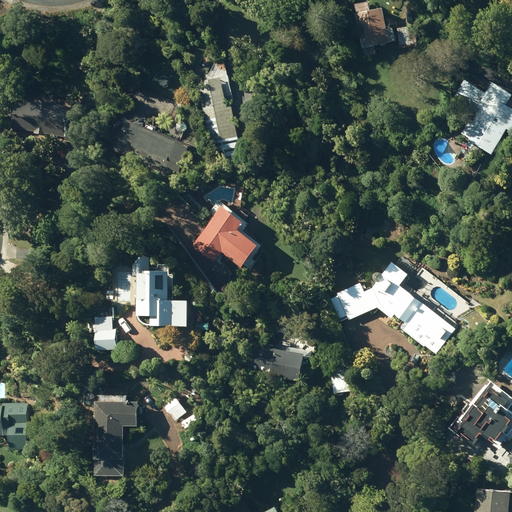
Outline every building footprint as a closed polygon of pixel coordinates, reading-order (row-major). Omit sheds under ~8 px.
[(364,48),(366,56),(376,54),(374,45),(396,41),(394,29),(388,31),(384,8),(371,10),(369,1),(356,4),(358,13),(356,14),(362,49),(364,48)] [(400,42),(400,49),(407,49),(407,47),(418,46),(417,26),(402,27),(403,42),(400,42)] [(198,82),(215,164),(244,158),(233,104),(227,105),(222,77),(198,82)] [(462,133),(492,153),(509,129),(511,130),(511,107),(508,104),(511,97),(511,93),(495,82),(487,93),(467,79),(455,96),(477,111),(462,133)] [(68,138),(67,142),(80,144),(84,123),(66,119),(68,109),(30,102),(29,106),(24,105),(20,104),(16,128),(68,138)] [(160,105),(154,117),(166,124),(173,112),(160,105)] [(113,153),(176,180),(190,146),(127,119),(113,153)] [(221,206),(193,245),(215,262),(222,252),(242,267),(258,244),(239,230),(243,223),(221,206)] [(149,257),(133,256),(133,274),(137,274),(137,315),(150,315),(150,324),(187,325),(187,302),(168,302),(167,271),(148,271),(149,257)] [(425,344),(436,353),(456,327),(400,284),(409,273),(393,261),(383,274),(382,272),(380,271),(378,271),(376,272),(374,273),(373,275),(373,277),(374,279),(375,280),(377,281),(373,287),(363,291),(360,283),(337,292),(338,295),(330,298),(340,321),(348,317),(348,319),(377,306),(391,317),(394,313),(405,322),(401,328),(424,345),(425,344)] [(96,317),(97,349),(118,349),(117,329),(114,329),(114,320),(115,320),(115,308),(97,308),(97,317),(96,317)] [(274,335),(278,341),(283,338),(279,332),(274,335)] [(249,371),(302,381),(306,356),(312,357),(313,351),(278,344),(277,348),(254,344),(249,371)] [(331,366),(335,392),(353,390),(349,363),(331,366)] [(496,441),(503,432),(507,435),(511,427),(511,412),(507,409),(511,403),(511,398),(491,382),(460,420),(456,417),(449,427),(460,437),(463,433),(471,439),(469,442),(474,445),(478,440),(475,437),(481,429),(491,437),(496,441)] [(95,475),(125,476),(125,459),(124,459),(125,425),(139,426),(140,402),(121,402),(121,389),(109,389),(109,401),(96,401),(95,475)] [(162,402),(176,420),(188,411),(174,393),(162,402)] [(0,434),(10,435),(10,449),(29,449),(29,402),(4,402),(4,405),(0,404),(0,434)] [(475,511),(510,511),(511,496),(511,491),(478,489),(475,511)]
